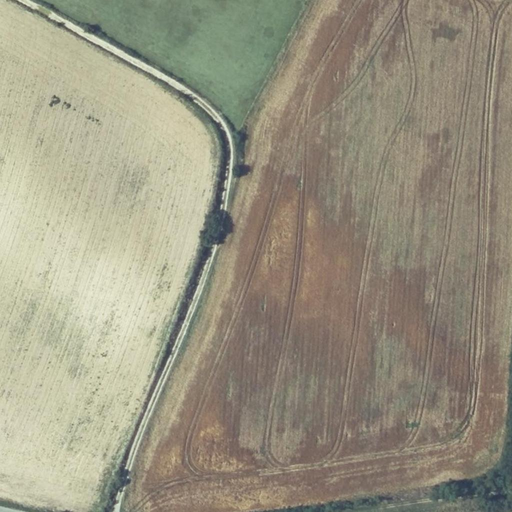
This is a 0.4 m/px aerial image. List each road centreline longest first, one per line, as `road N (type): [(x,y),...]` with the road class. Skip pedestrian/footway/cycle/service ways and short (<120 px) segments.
road 1 (track): [(116,511),(219,230),(231,142),(198,99),(23,0)]
road 2 (track): [(511,492),(374,511)]
